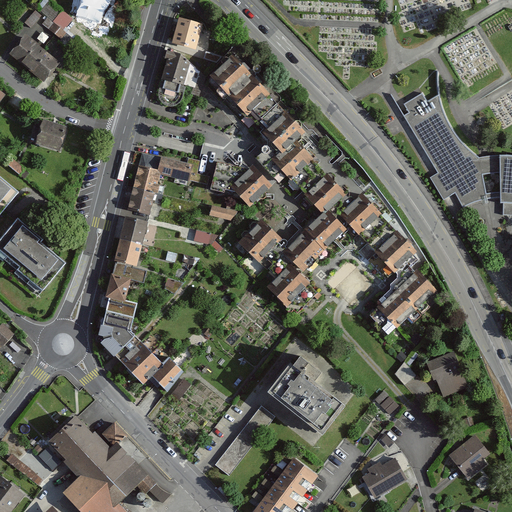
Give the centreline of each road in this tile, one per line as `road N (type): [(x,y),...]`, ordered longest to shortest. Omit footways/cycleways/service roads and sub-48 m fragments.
road 1 (secondary): [(236,7),(411,200),(511,387)]
road 2 (residential): [(218,511),(74,358)]
road 3 (unclassified): [(124,130),(69,328)]
road 4 (residential): [(124,130),(58,109),(0,68)]
